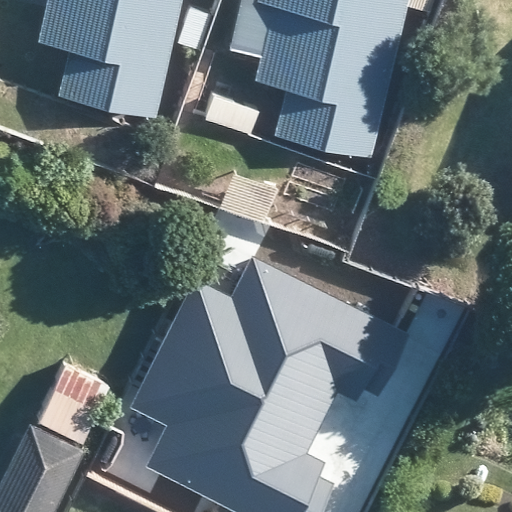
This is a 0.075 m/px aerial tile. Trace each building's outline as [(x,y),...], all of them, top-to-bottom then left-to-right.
[(36,0),(28,42),(58,49),(49,92),(145,113),(155,60),(167,9),(168,0),(36,0)] [(249,0),(262,3),(251,49),(245,79),(276,86),(265,133),(362,154),(396,0),(249,0)] [(511,167),(497,204),(511,210),(511,167)] [(277,186),(228,170),(216,206),(265,222),(277,186)] [(436,314),(393,293),(357,367),(400,387),(436,314)] [(167,330),(145,375),(175,390),(199,345),(167,330)] [(239,421),(346,476),(385,402),(277,346),(239,421)] [(42,511),(75,449),(21,422),(0,464),(0,511),(42,511)]
